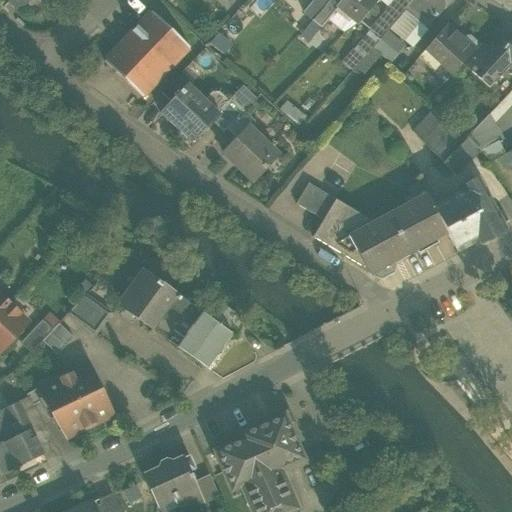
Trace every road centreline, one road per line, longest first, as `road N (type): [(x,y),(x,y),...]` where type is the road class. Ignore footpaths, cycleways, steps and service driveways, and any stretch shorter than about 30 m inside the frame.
road 1 (residential): [(396,308),(0,507)]
road 2 (residential): [(47,60),(70,87),(396,308)]
road 3 (residential): [(511,249),(396,308)]
